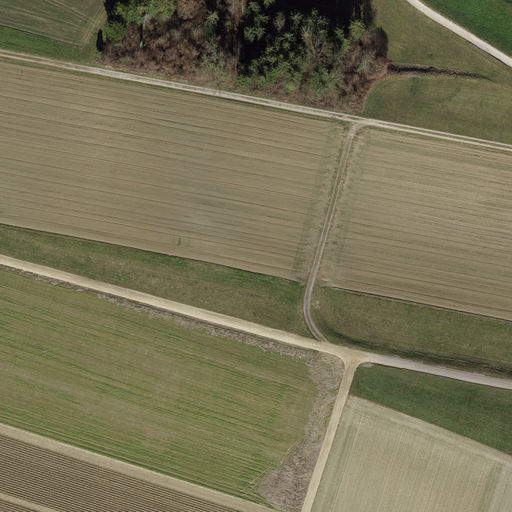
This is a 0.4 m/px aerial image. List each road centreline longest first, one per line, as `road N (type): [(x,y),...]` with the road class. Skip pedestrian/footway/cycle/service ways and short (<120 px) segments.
road 1 (track): [(0,260),(331,351),(511,387)]
road 2 (track): [(0,53),(511,150)]
road 3 (track): [(356,121),(308,304),(314,333),(331,351)]
road 4 (track): [(307,511),(356,357)]
